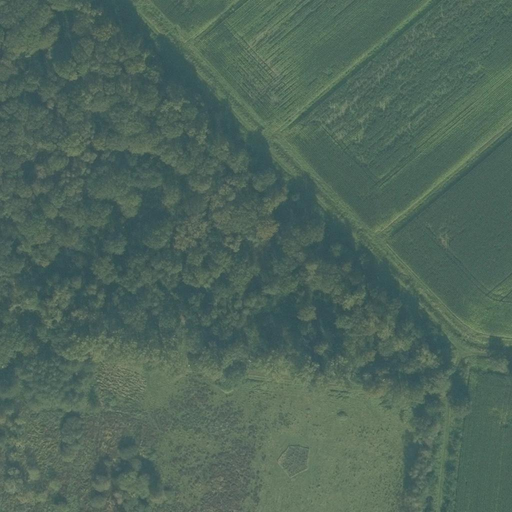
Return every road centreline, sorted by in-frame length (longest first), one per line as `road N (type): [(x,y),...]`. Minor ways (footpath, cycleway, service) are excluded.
road 1 (track): [(131,0),(466,354)]
road 2 (track): [(450,398),(56,351)]
